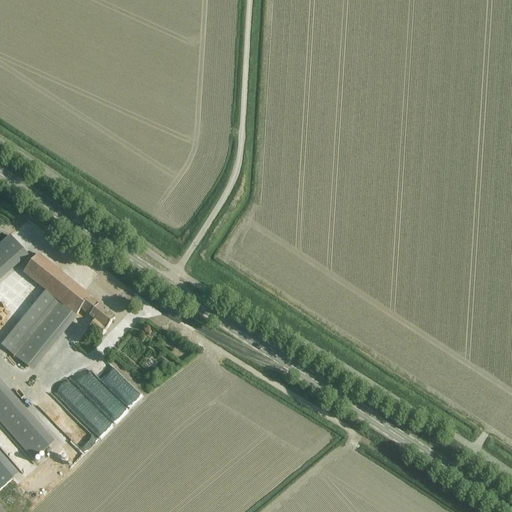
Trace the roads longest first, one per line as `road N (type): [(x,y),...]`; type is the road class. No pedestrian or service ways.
road 1 (unclassified): [(167,284),(229,189),(240,156),(249,0)]
road 2 (unclassified): [(47,206),(48,219),(160,307),(241,351),(289,365)]
road 3 (secondary): [(511,511),(289,365)]
road 4 (secondary): [(289,365),(167,284)]
road 5 (secondary): [(167,284),(47,206)]
